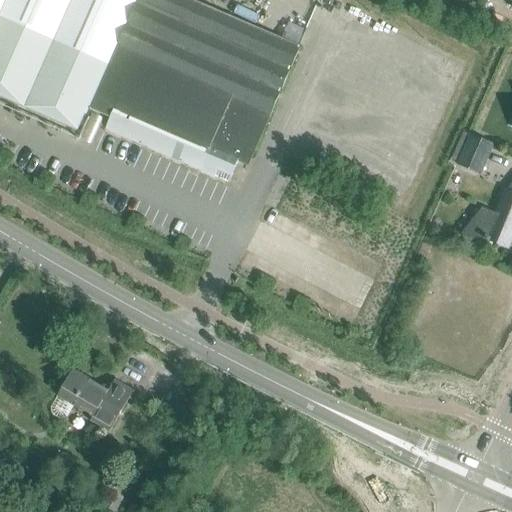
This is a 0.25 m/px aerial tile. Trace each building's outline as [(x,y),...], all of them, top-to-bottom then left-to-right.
[(90,109),(91,110),(90,114),(91,114),(100,92),(118,100),(105,129),(229,183),(241,154),(250,158),(299,47),(261,30),(266,19),(222,0),(195,0),(195,1),(192,0),(0,0),(0,97),(79,133),(90,109)] [(463,133),(449,163),(458,166),(480,176),(493,145),(471,136),(470,136),(463,133)] [(489,243),(490,241),(508,249),(511,241),(511,187),(508,193),(505,191),(496,214),(482,208),(481,209),(483,210),(465,235),(482,248),(487,241),(489,243)] [(115,380),(108,391),(73,370),(57,397),(52,406),(52,411),(53,415),(60,419),(64,419),(68,417),(73,407),(93,418),(91,423),(109,433),(134,391),(115,380)] [(102,508),(109,511),(113,511),(122,498),(112,493),(102,508)]
